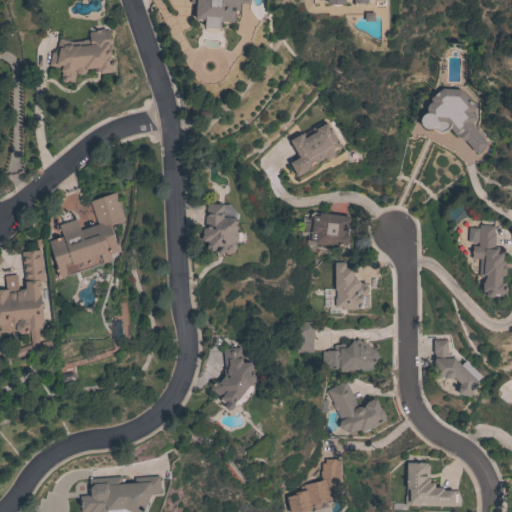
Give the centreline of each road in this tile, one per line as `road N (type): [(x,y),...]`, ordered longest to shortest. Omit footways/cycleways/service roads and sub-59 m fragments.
road 1 (residential): [(3,511),(58,448),(125,434),(162,414),(176,391),(182,358),(166,117),(131,0)]
road 2 (residential): [(488,511),(477,464),(435,437),(408,401),(409,279),(395,236)]
road 3 (residential): [(166,117),(103,132),(0,217)]
